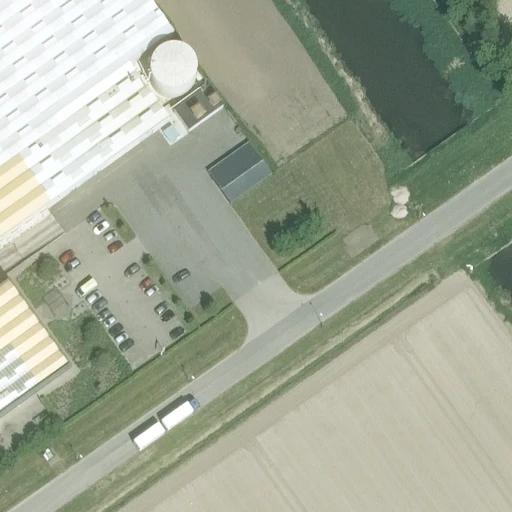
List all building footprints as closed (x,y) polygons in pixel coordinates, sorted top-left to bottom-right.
[(146,0),(0,0),(0,419),(34,395),(68,371),(34,323),(7,286),(0,291),(0,243),(168,123),(128,68),(173,37),(146,0)] [(160,56),(158,57),(156,58),(155,60),(153,61),(152,63),(151,65),(150,67),(149,70),(148,72),(148,74),(148,76),(148,79),(149,81),(149,83),(150,85),(151,87),(152,89),(154,91),(155,93),(157,94),(159,95),(161,97),(163,97),(165,98),(167,99),(169,99),(172,99),(174,99),(176,99),(178,98),(180,97),(182,96),(184,95),(186,94),(188,92),(189,90),(191,88),(192,86),(193,84),(194,82),(194,80),(194,77),(194,75),(194,73),(194,70),(193,68),(192,66),(191,64),(190,62),(188,60),(186,58),(185,57),(183,56),(180,55),(178,54),(176,53),(174,53),(171,53),(169,53),(167,53),(164,54),(162,55),(160,56)] [(209,88),(173,113),(187,133),(223,108),(209,88)] [(171,130),(162,136),(169,147),(178,140),(171,130)] [(270,175),(249,145),(207,175),(229,205),(270,175)]
